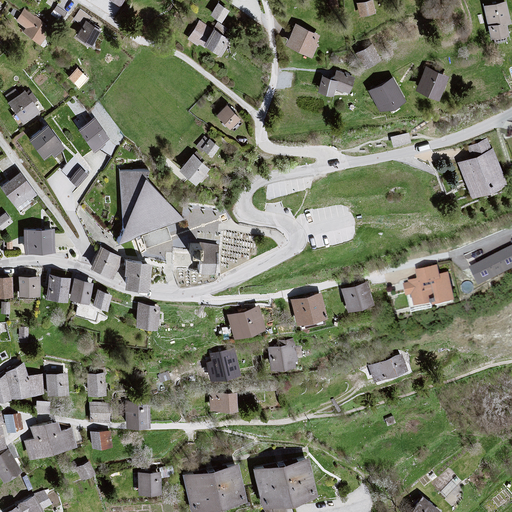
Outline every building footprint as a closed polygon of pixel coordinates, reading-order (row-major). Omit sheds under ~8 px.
[(372,0),(366,0),(355,2),(358,17),(375,14),(372,0)] [(511,27),(505,0),(482,5),(491,39),(511,33),(511,27)] [(229,11),(217,3),(208,15),(220,23),(229,11)] [(21,33),(39,45),(51,29),(24,10),(14,21),(24,28),(21,33)] [(100,32),(83,20),(72,37),(89,48),(100,32)] [(212,30),(197,21),(185,40),(203,52),(206,47),(203,44),(212,30)] [(319,34),(295,22),(284,44),(312,58),(317,44),(316,41),(319,34)] [(206,47),(219,55),(230,39),(214,28),(212,30),(203,44),(206,47)] [(380,59),(372,44),(356,52),(365,67),(380,59)] [(449,75),(424,65),(414,89),(439,99),(449,75)] [(77,67),(67,76),(77,87),(86,79),(77,67)] [(335,89),(349,94),(355,77),(335,71),(333,79),(338,80),(335,89)] [(322,75),(318,90),(333,95),(335,89),(338,80),(333,79),(322,75)] [(394,79),(369,91),(380,113),(404,101),(394,79)] [(23,91),(6,102),(21,124),(38,112),(23,91)] [(240,119),(225,105),(215,115),(230,129),(240,119)] [(93,116),(77,128),(94,151),(104,144),(103,142),(108,139),(101,126),(93,116)] [(48,126),(29,139),(43,158),(50,152),(53,156),(63,148),(48,126)] [(200,149),(211,157),(219,148),(208,139),(200,149)] [(471,156),(459,162),(473,197),(508,183),(493,148),(492,149),(488,140),(467,147),(471,156)] [(209,167),(192,153),(179,169),(196,183),(209,167)] [(79,167),(67,178),(75,186),(87,175),(79,167)] [(120,227),(115,241),(132,236),(183,219),(146,176),(130,178),(118,171),(120,227)] [(19,172),(0,185),(0,187),(15,207),(34,192),(19,172)] [(5,211),(0,215),(0,229),(0,230),(12,221),(5,211)] [(54,227),(21,227),(21,251),(54,251),(54,227)] [(200,274),(218,274),(218,243),(190,243),(190,254),(200,254),(200,274)] [(484,284),(511,269),(511,245),(474,266),(484,284)] [(119,255),(100,246),(90,267),(109,276),(119,255)] [(125,286),(149,288),(152,261),(142,260),(125,258),(123,272),(126,273),(125,286)] [(420,279),(405,283),(413,310),(458,297),(451,270),(442,273),(439,265),(418,270),(420,279)] [(70,276),(48,273),(44,296),(66,300),(70,276)] [(11,275),(0,275),(0,295),(11,295),(11,275)] [(40,276),(18,275),(17,293),(39,294),(40,276)] [(93,282),(73,276),(68,295),(88,301),(93,282)] [(368,280),(342,287),(348,311),(375,304),(368,280)] [(112,294),(96,287),(91,302),(107,308),(112,294)] [(321,292),(290,300),(297,325),(327,318),(321,292)] [(9,302),(0,302),(0,314),(9,314),(9,302)] [(161,305),(138,302),(135,324),(157,327),(161,305)] [(259,304),(228,314),(234,331),(235,335),(252,329),(253,332),(267,327),(259,304)] [(296,343),(267,348),(272,375),(297,371),(295,363),(299,362),(296,343)] [(235,349),(207,354),(211,381),(240,377),(235,349)] [(402,351),(368,364),(375,381),(409,369),(402,351)] [(0,401),(42,393),(41,375),(28,375),(25,364),(0,379),(0,401)] [(67,372),(45,373),(46,393),(68,392),(67,372)] [(107,376),(87,376),(88,397),(107,397),(107,376)] [(238,390),(210,391),(211,410),(239,409),(238,390)] [(148,398),(122,399),(123,424),(149,423),(148,398)] [(108,402),(88,401),(87,419),(107,420),(108,402)] [(51,403),(36,402),(35,413),(50,414),(51,403)] [(19,412),(4,414),(6,429),(22,427),(19,412)] [(32,436),(22,439),(27,457),(75,445),(70,426),(59,428),(57,421),(29,426),(32,436)] [(106,430),(89,430),(89,446),(106,446),(106,430)] [(8,448),(0,451),(0,477),(1,480),(20,470),(8,448)] [(88,459),(74,466),(80,480),(94,473),(88,459)] [(309,460),(254,472),(261,508),(317,497),(309,460)] [(237,461),(181,473),(188,509),(245,497),(237,461)] [(159,470),(136,471),(136,494),(160,493),(159,470)] [(51,504),(45,491),(4,511),(3,511),(42,511),(41,509),(51,504)] [(442,511),(422,495),(408,511),(442,511)]
